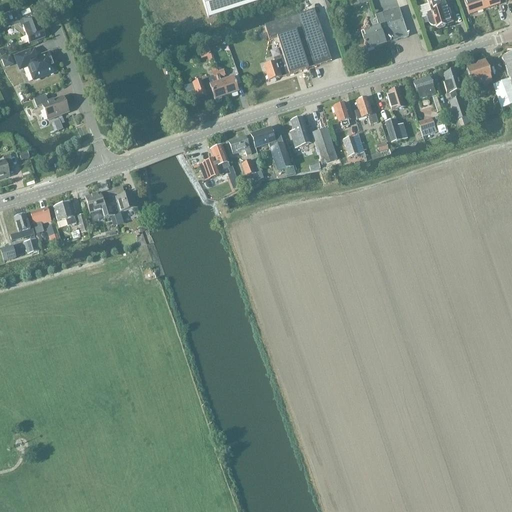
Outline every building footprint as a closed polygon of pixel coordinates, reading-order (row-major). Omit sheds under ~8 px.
[(263,0),(302,0),(307,13),(313,11),(309,0),(201,0),(208,18),(263,0)] [(426,0),(428,4),(431,13),(429,14),(428,15),(428,17),(429,22),(431,24),(432,25),(435,25),(436,29),(437,28),(438,29),(438,30),(444,28),(443,28),(444,26),(445,26),(445,25),(452,23),(447,6),(444,0),(426,0)] [(469,15),(484,10),(480,0),(463,0),(464,2),(469,15)] [(480,0),(484,10),(500,5),(497,0),(480,0)] [(30,6),(3,16),(8,29),(19,25),(17,22),(22,21),(28,35),(25,36),(28,44),(36,41),(37,43),(44,41),(44,38),(41,30),(40,31),(34,16),(30,6)] [(407,37),(398,9),(375,17),(378,27),(372,29),(372,30),(361,33),(363,39),(366,51),(385,45),(384,43),(390,41),(390,43),(407,37)] [(318,24),(313,11),(307,13),(264,27),(269,41),(276,38),(282,57),(289,76),(308,70),(308,69),(314,67),(330,62),(318,24)] [(211,58),(208,49),(197,52),(199,60),(206,58),(207,60),(211,58)] [(34,50),(15,58),(19,70),(28,67),(33,81),(55,72),(48,54),(37,58),(34,50)] [(493,86),(501,109),(511,105),(511,54),(494,61),(502,83),(493,86)] [(10,57),(1,60),(4,67),(12,64),(10,57)] [(280,78),(289,76),(282,57),(273,60),(274,63),(263,67),(268,82),(280,78)] [(492,83),(485,61),(478,63),(479,66),(466,70),(471,86),(484,82),(485,85),(492,83)] [(201,81),(192,84),(197,100),(212,95),(214,101),(215,101),(216,103),(221,102),(221,99),(226,97),(221,82),(219,78),(218,73),(216,68),(211,70),(212,75),(213,78),(207,81),(207,80),(201,82),(201,81)] [(455,93),(461,91),(455,71),(443,75),(446,85),(443,86),(446,95),(449,94),(451,99),(456,98),(455,93)] [(233,78),(221,82),(226,97),(238,93),(233,78)] [(434,96),(433,91),(429,79),(413,84),(417,96),(418,96),(419,101),(434,96)] [(391,112),(404,108),(398,90),(388,93),(389,95),(386,95),(391,112)] [(47,121),(68,113),(62,98),(48,103),(45,96),(33,100),(36,108),(42,106),(47,121)] [(466,96),(460,98),(449,102),(455,121),(467,118),(473,115),(466,96)] [(355,103),(358,111),(353,113),(357,121),(361,120),(367,118),(370,126),(377,124),(376,119),(372,107),(370,107),(367,99),(355,103)] [(437,100),(432,101),(436,115),(440,114),(437,100)] [(347,122),(350,121),(345,104),(333,108),(338,124),(340,124),(342,129),(349,127),(347,122)] [(439,116),(417,123),(422,137),(436,133),(434,128),(442,126),(439,116)] [(293,132),(289,134),(291,141),(294,150),(308,145),(305,137),(307,136),(302,119),(297,120),(296,119),(293,120),(292,122),(290,123),(293,132)] [(391,144),(401,141),(394,121),(385,123),(391,144)] [(255,149),(268,145),(277,172),(291,168),(283,145),(276,147),(269,128),(250,135),(255,149)] [(337,161),(334,153),(327,130),(311,135),(318,158),(321,166),(327,164),(328,169),(338,166),(336,161),(337,161)] [(246,157),(251,155),(244,137),(228,143),(232,156),(244,151),(246,157)] [(348,158),(358,155),(352,138),(343,141),(348,158)] [(387,144),(377,147),(379,153),(389,150),(387,144)] [(211,161),(198,165),(205,182),(223,176),(220,170),(229,167),(227,164),(221,147),(210,151),(213,159),(210,160),(211,161)] [(7,170),(13,168),(10,156),(2,158),(4,161),(0,162),(0,179),(2,178),(2,179),(9,177),(7,170)] [(253,169),(250,162),(238,166),(245,183),(257,178),(258,181),(263,179),(258,167),(253,169)] [(106,193),(111,209),(118,207),(120,214),(137,209),(132,194),(124,196),(122,188),(106,193)] [(114,217),(111,209),(106,193),(100,195),(100,194),(84,199),(89,215),(101,212),(104,220),(114,217)] [(147,195),(139,195),(140,210),(148,210),(147,195)] [(65,206),(64,204),(58,206),(57,208),(53,209),(57,224),(66,221),(67,227),(76,224),(70,204),(65,206)] [(41,225),(50,222),(46,209),(30,214),(36,235),(43,233),(41,225)] [(14,219),(18,234),(9,237),(11,242),(34,236),(31,228),(29,229),(25,215),(14,219)] [(81,234),(88,232),(84,215),(76,217),(81,234)] [(0,236),(0,249),(7,248),(6,244),(9,243),(8,235),(0,236)] [(53,245),(59,243),(56,235),(51,237),(53,245)] [(136,239),(138,246),(149,242),(146,236),(136,239)] [(27,256),(39,252),(35,240),(24,244),(27,256)] [(12,247),(0,250),(3,262),(15,259),(12,247)]
